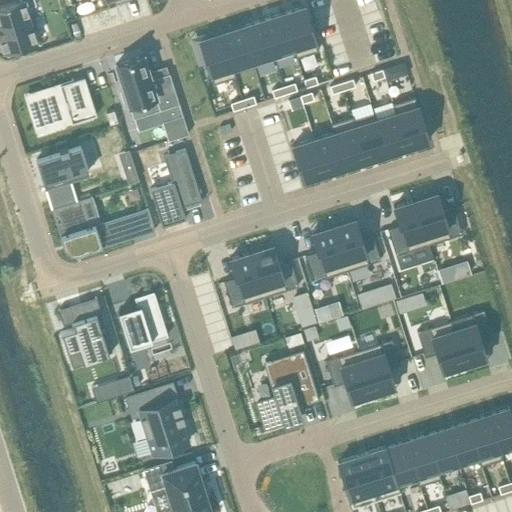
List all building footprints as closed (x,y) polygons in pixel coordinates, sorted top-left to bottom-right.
[(15,0),(15,1),(0,6),(0,41),(4,53),(6,53),(7,55),(23,50),(22,47),(37,43),(26,8),(36,5),(34,0),(15,0)] [(304,6),(282,13),(295,53),(294,53),(295,57),(296,57),(318,50),(304,6)] [(282,13),(262,19),(274,59),(294,53),(295,53),(282,13)] [(262,19),(241,26),(254,66),(274,59),(262,19)] [(241,26),(221,32),(233,72),(234,72),(254,66),(241,26)] [(221,32),(199,39),(213,84),(235,76),(234,72),(233,72),(221,32)] [(142,55),(116,64),(124,91),(121,92),(125,106),(129,105),(133,118),(138,117),(158,110),(179,104),(169,73),(150,79),(142,55)] [(403,62),(393,65),(393,67),(395,73),(400,75),(407,74),(403,62)] [(381,70),(370,74),(372,82),(384,78),(381,70)] [(43,108),(36,110),(38,116),(43,132),(72,123),(96,115),(84,76),(37,91),(43,108)] [(315,76),(303,79),(306,87),(317,83),(315,76)] [(352,78),(341,82),(343,90),(355,86),(352,78)] [(294,82),(283,86),(285,94),(297,90),(294,82)] [(341,82),(329,86),(332,93),(343,90),(341,82)] [(283,86),(271,90),(274,97),(285,94),(283,86)] [(311,91),(300,95),(302,103),(314,99),(311,91)] [(302,103),(299,92),(289,96),(292,106),(302,103)] [(253,95),(242,99),(244,107),(256,103),(253,95)] [(414,96),(392,103),(395,112),(396,112),(407,147),(428,140),(414,96)] [(242,99),(230,103),(233,111),(244,107),(242,99)] [(114,110),(106,113),(109,124),(117,121),(114,110)] [(376,118),(375,119),(386,154),(407,147),(396,112),(395,112),(376,118)] [(354,120),(353,121),(366,160),(386,154),(375,119),(376,118),(375,114),(354,120)] [(182,115),(162,122),(168,140),(188,134),(182,115)] [(353,116),(330,123),(333,132),(334,132),(345,167),(366,160),(353,121),(354,120),(353,116)] [(333,132),(313,138),(325,173),(345,167),(334,132),(333,132)] [(313,138),(292,145),(303,180),(325,173),(313,138)] [(45,156),(36,159),(43,180),(44,186),(70,178),(70,177),(88,172),(87,170),(80,148),(81,148),(80,145),(67,149),(67,148),(67,147),(59,149),(59,151),(45,155),(46,156),(45,156)] [(171,182),(150,189),(162,226),(185,218),(182,207),(202,200),(185,148),(163,155),(167,166),(171,182)] [(133,164),(123,167),(128,182),(138,179),(133,164)] [(436,193),(415,199),(429,244),(462,233),(454,207),(442,211),(436,193)] [(92,195),(56,207),(59,216),(61,222),(57,223),(61,235),(59,235),(63,246),(63,247),(64,248),(65,249),(65,250),(66,251),(67,252),(68,252),(68,253),(69,254),(70,254),(71,254),(73,255),(74,255),(75,255),(76,255),(77,255),(78,254),(102,247),(102,246),(131,236),(124,215),(95,224),(93,220),(85,222),(79,201),(90,198),(92,197),(92,195)] [(399,225),(387,228),(395,254),(429,244),(415,199),(393,206),(399,225)] [(354,219),(333,225),(347,270),(380,259),(372,233),(360,237),(354,219)] [(317,251),(305,255),(313,280),(347,270),(333,225),(311,232),(317,251)] [(272,245),(251,251),(265,296),(298,285),(290,259),(278,263),(272,245)] [(235,277),(223,281),(231,306),(232,306),(265,296),(251,251),(229,258),(235,277)] [(450,266),(437,270),(441,283),(454,279),(450,266)] [(390,282),(379,286),(384,301),(395,297),(390,282)] [(137,306),(118,312),(125,334),(125,333),(127,337),(146,331),(149,340),(164,336),(167,335),(153,291),(134,297),(137,306)] [(406,294),(395,298),(398,309),(410,306),(406,294)] [(75,328),(60,332),(60,334),(62,333),(64,341),(67,352),(78,348),(83,364),(109,356),(96,316),(102,314),(96,297),(94,297),(95,298),(81,303),(85,317),(83,318),(71,322),(71,323),(73,322),(75,328)] [(454,329),(453,329),(464,364),(485,357),(480,339),(491,335),(483,309),(471,313),(474,322),(454,329)] [(451,320),(416,331),(425,356),(436,353),(442,371),(464,364),(453,329),(454,329),(451,320)] [(314,325),(303,329),(306,340),(318,336),(314,325)] [(299,331),(284,335),(287,345),(302,341),(299,331)] [(239,334),(230,337),(234,349),(243,346),(239,334)] [(392,338),(358,349),(372,393),(394,386),(388,368),(400,364),(392,338)] [(274,398),(256,404),(257,409),(263,429),(282,423),(283,426),(303,420),(298,406),(319,399),(303,349),(286,354),(287,357),(277,360),(281,373),(268,377),(274,398)] [(358,349),(325,360),(333,385),(345,382),(351,400),(372,393),(358,349)] [(129,375),(119,378),(124,393),(134,390),(133,386),(130,377),(129,375)] [(137,375),(130,377),(133,386),(140,384),(137,375)] [(154,388),(126,397),(130,411),(138,409),(152,453),(188,442),(182,422),(184,422),(184,421),(181,422),(179,416),(182,415),(182,414),(180,415),(179,412),(181,412),(181,411),(178,412),(176,406),(179,405),(179,404),(177,405),(174,398),(158,403),(154,388)] [(508,408),(487,414),(498,450),(499,449),(511,445),(511,417),(508,406),(507,406),(508,408)] [(487,414),(467,421),(478,456),(477,457),(480,465),(502,458),(499,449),(498,450),(487,414)] [(467,421),(446,427),(457,463),(477,457),(478,456),(467,421)] [(446,427),(425,434),(437,469),(438,469),(457,463),(446,427)] [(425,434),(405,440),(418,480),(417,480),(418,485),(440,478),(438,469),(437,469),(425,434)] [(385,447),(384,447),(397,487),(398,486),(417,480),(418,480),(405,440),(385,447)] [(384,446),(361,454),(375,500),(400,492),(398,486),(397,487),(384,447),(385,447),(385,445),(384,445),(384,446)] [(361,454),(337,461),(352,507),(375,500),(361,454)] [(170,460),(144,469),(151,492),(166,487),(174,511),(210,511),(194,461),(173,468),(170,460)] [(509,482),(498,486),(500,493),(511,490),(509,482)] [(455,491),(446,494),(450,509),(460,506),(457,499),(455,491)] [(480,491),(468,495),(470,503),(482,499),(480,491)]
